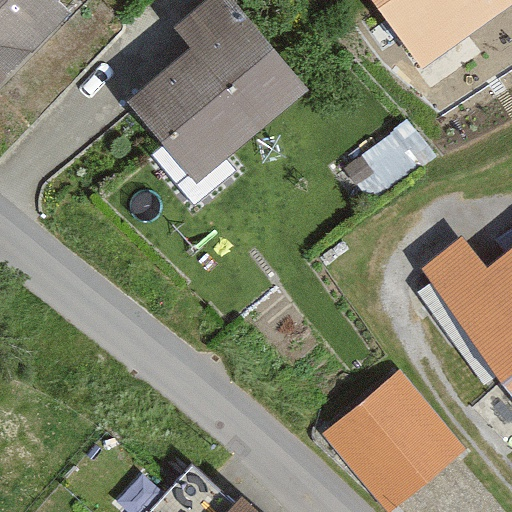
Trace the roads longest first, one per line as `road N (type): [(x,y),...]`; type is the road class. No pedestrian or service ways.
road 1 (unclassified): [(340,511),(0,223)]
road 2 (unknown): [(0,192),(226,0)]
